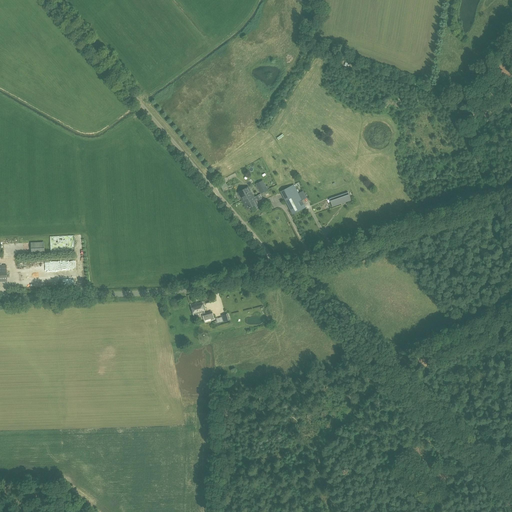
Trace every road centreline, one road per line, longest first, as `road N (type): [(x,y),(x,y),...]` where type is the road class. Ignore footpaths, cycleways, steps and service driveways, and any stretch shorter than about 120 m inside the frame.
road 1 (unclassified): [(276,265),(49,0)]
road 2 (unclassified): [(0,299),(159,293),(276,265)]
road 3 (unclassified): [(276,265),(511,198)]
road 4 (track): [(511,490),(385,367)]
road 5 (track): [(385,367),(325,441),(321,473),(332,511)]
road 6 (track): [(385,367),(276,265)]
